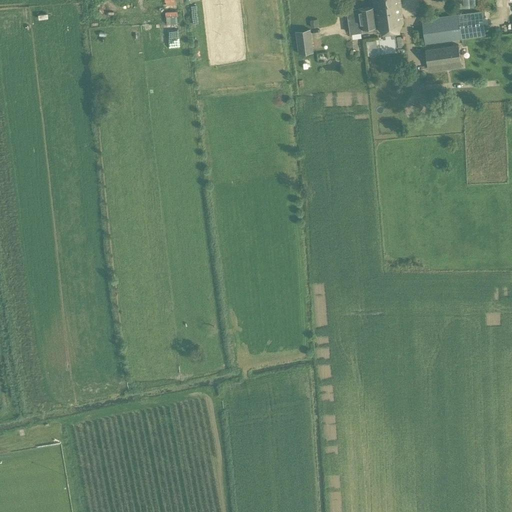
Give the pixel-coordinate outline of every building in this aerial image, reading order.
[(376,25),(376,28),(403,25),(399,0),(372,0),(373,6),(376,25)] [(376,25),(373,6),(345,9),(348,34),(370,31),(369,26),(376,25)] [(179,9),(167,10),(168,22),(179,21),(179,9)] [(485,34),(482,10),(421,19),(425,43),(485,34)] [(315,28),(320,22),(315,17),(310,23),(315,28)] [(313,51),(310,29),(296,31),(299,53),(313,51)] [(396,52),(404,51),(402,34),(394,35),(396,52)] [(427,54),(423,54),(426,76),(464,72),(461,50),(427,54)]
